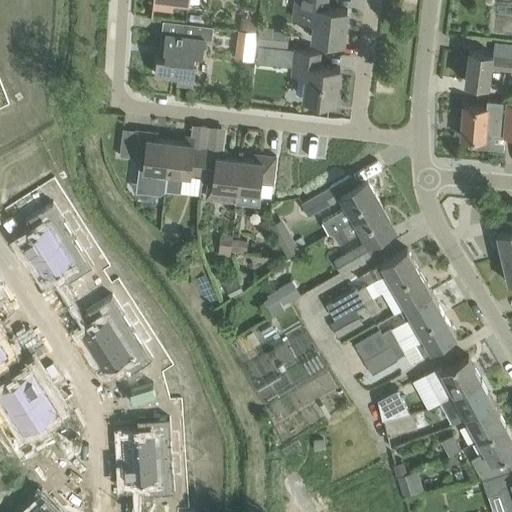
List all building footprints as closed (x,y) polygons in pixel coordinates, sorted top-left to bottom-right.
[(324,5),(325,0),(296,0),(294,17),(316,19),(314,36),(344,40),(348,8),(324,5)] [(213,37),(214,25),(184,21),(183,33),(166,31),(164,47),(166,48),(165,55),(158,54),(155,72),(178,74),(177,81),(194,83),(198,51),(203,52),(205,36),(213,37)] [(317,64),(319,50),(297,47),(293,73),(307,75),(305,96),(337,100),(341,66),(317,64)] [(470,49),(466,79),(486,82),(490,83),(492,65),(505,67),(511,68),(511,72),(511,55),(507,55),(494,53),(494,52),(490,52),(470,49)] [(511,134),(511,100),(488,98),(487,106),(464,104),(462,135),(470,136),(469,144),(493,146),(495,128),(506,129),(506,134),(511,134)] [(137,128),(133,155),(141,156),(137,188),(161,191),(166,188),(171,138),(149,135),(149,131),(150,131),(150,130),(137,128)] [(191,172),(203,173),(206,146),(194,145),(196,135),(194,135),(194,136),(195,136),(194,141),(171,138),(166,188),(181,190),(183,172),(191,173),(191,172)] [(205,197),(236,201),(241,156),(218,154),(219,149),(220,149),(220,148),(206,146),(203,173),(208,174),(205,197)] [(236,201),(261,203),(263,182),(274,183),(277,155),(263,153),(263,154),(264,154),(264,159),(241,156),(236,201)] [(333,229),(333,230),(382,202),(368,177),(341,193),(348,205),(323,220),(329,231),(333,229)] [(303,201),(311,213),(339,197),(331,185),(303,201)] [(24,197),(17,201),(24,211),(30,207),(24,197)] [(35,229),(22,238),(34,257),(75,231),(54,199),(27,216),(35,229)] [(333,230),(340,241),(362,228),(369,241),(396,226),(382,202),(333,230)] [(511,215),(505,217),(508,229),(498,231),(504,256),(511,254),(511,215)] [(75,231),(34,257),(46,276),(59,267),(68,281),(95,263),(75,231)] [(279,237),(288,254),(300,248),(290,231),(279,237)] [(220,234),(219,248),(233,249),(234,235),(220,234)] [(233,249),(247,250),(248,236),(234,235),(233,249)] [(334,258),(341,271),(372,253),(365,240),(334,258)] [(186,252),(194,265),(204,259),(196,246),(186,252)] [(374,266),(380,276),(388,272),(394,283),(395,283),(420,268),(408,247),(374,266)] [(420,268),(395,283),(408,305),(433,290),(420,268)] [(270,295),(264,298),(274,314),(285,307),(282,302),(300,291),(292,278),(268,293),(270,295)] [(77,280),(70,285),(77,295),(84,291),(77,280)] [(374,296),(366,282),(358,287),(357,285),(327,302),(336,318),(355,307),(364,301),(374,296)] [(414,316),(420,326),(445,312),(433,290),(408,305),(402,308),(409,319),(414,316)] [(84,291),(77,295),(83,305),(90,301),(84,291)] [(94,323),(81,331),(93,350),(134,324),(114,292),(86,309),(94,323)] [(381,309),(374,296),(364,301),(372,314),(381,309)] [(331,321),(338,334),(362,320),(355,307),(336,318),(331,321)] [(425,335),(416,340),(423,353),(458,334),(445,312),(420,326),(425,335)] [(134,324),(93,350),(105,369),(118,360),(127,374),(154,356),(134,324)] [(365,358),(398,338),(391,326),(382,331),(379,326),(355,340),(365,358)] [(0,332),(0,353),(9,348),(0,332)] [(398,338),(365,358),(373,371),(397,357),(397,355),(405,350),(398,338)] [(426,371),(441,398),(482,376),(469,354),(445,367),(442,363),(426,371)] [(5,367),(0,369),(0,387),(12,407),(47,384),(33,363),(11,377),(5,367)] [(440,400),(453,423),(467,415),(467,414),(494,399),(482,376),(441,398),(442,399),(440,400)] [(154,380),(142,382),(144,390),(156,388),(154,380)] [(47,384),(12,407),(25,427),(17,432),(23,443),(44,430),(38,420),(60,406),(47,384)] [(385,417),(410,411),(398,387),(378,397),(383,418),(385,417)] [(156,388),(144,390),(145,398),(157,395),(156,388)] [(467,414),(467,415),(479,438),(507,423),(494,399),(467,414)] [(417,426),(414,410),(410,411),(385,417),(388,432),(417,426)] [(139,432),(124,433),(125,456),(173,453),(171,415),(138,417),(139,432)] [(471,456),(482,476),(511,469),(511,468),(511,432),(507,423),(479,438),(485,449),(471,456)] [(442,439),(450,453),(461,447),(454,432),(442,439)] [(173,453),(125,456),(127,478),(142,477),(143,493),(175,491),(173,453)] [(352,499),(342,504),(345,511),(397,511),(386,485),(398,480),(393,459),(344,481),(352,499)] [(482,476),(483,477),(485,483),(472,487),(478,506),(491,502),(489,494),(502,490),(509,511),(511,511),(511,470),(511,469),(482,476)] [(1,473),(0,474),(0,483),(5,488),(10,482),(1,473)] [(55,511),(42,498),(27,511),(55,511)]
